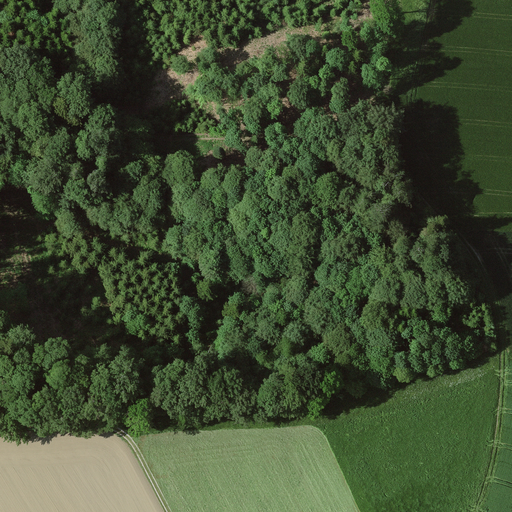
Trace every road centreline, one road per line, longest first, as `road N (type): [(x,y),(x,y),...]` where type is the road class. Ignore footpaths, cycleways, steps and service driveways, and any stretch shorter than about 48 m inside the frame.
road 1 (track): [(477,511),(500,419),(499,312),(484,272),(411,175),(415,43)]
road 2 (track): [(169,511),(119,431),(82,423),(0,426)]
